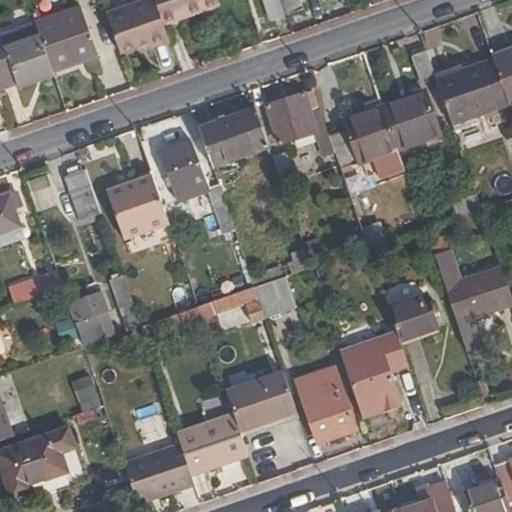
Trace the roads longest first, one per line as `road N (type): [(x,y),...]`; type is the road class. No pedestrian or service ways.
road 1 (residential): [(0,163),(462,0)]
road 2 (residential): [(241,511),(511,418)]
